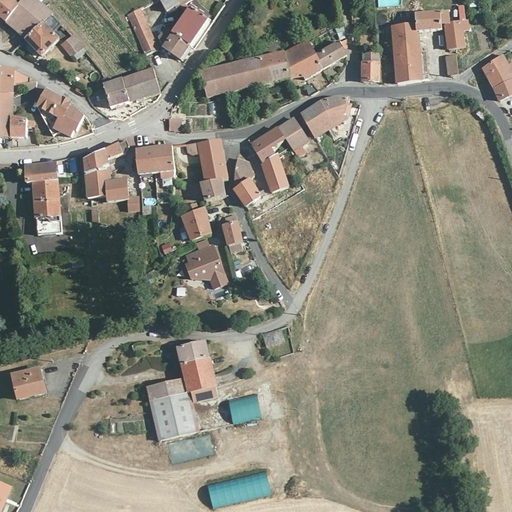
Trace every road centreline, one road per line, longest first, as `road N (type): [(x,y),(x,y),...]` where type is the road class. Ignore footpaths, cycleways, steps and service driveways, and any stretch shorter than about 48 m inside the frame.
road 1 (residential): [(24,511),(99,351),(137,335),(272,325),(294,308)]
road 2 (residential): [(294,308),(384,90)]
road 3 (residential): [(236,134),(235,189),(244,219),(294,308)]
road 4 (tertiary): [(153,121),(239,0)]
road 5 (residential): [(0,57),(86,106),(110,136)]
road 6 (residential): [(236,134),(354,90)]
